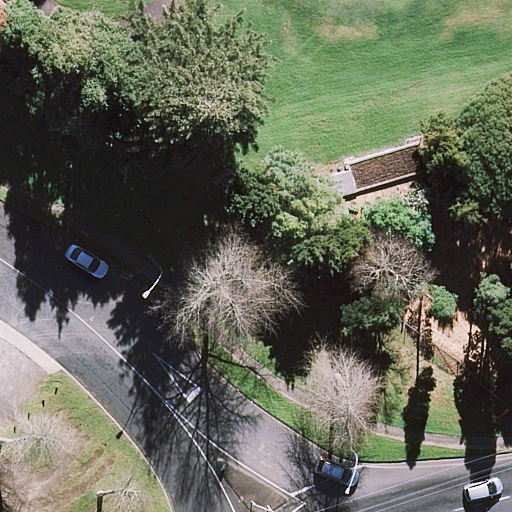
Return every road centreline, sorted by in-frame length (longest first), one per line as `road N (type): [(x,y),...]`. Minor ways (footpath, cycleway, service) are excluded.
road 1 (residential): [(0,245),(89,298),(193,378)]
road 2 (residential): [(193,378),(274,422),(356,511)]
road 3 (residential): [(255,511),(193,378)]
